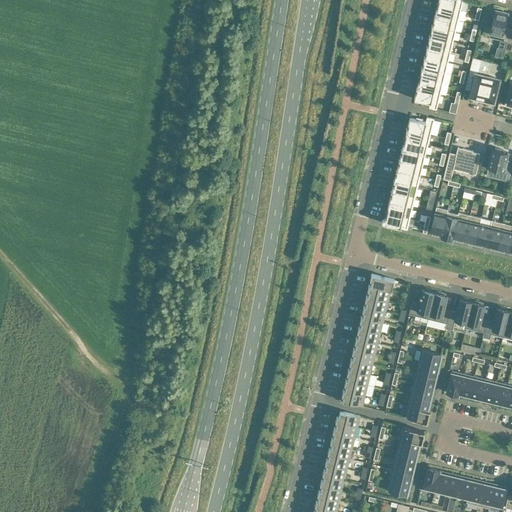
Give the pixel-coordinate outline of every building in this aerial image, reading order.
[(438,0),(437,4),(460,9),(462,0),(438,0)] [(435,14),(458,20),(460,9),(437,4),(435,14)] [(505,49),(506,42),(510,29),(504,27),(507,13),(501,11),(502,10),(494,8),(492,15),(494,16),(491,28),(485,27),(483,35),(489,37),(488,38),(489,38),(489,37),(500,40),(498,48),(505,49)] [(435,14),(433,20),(432,25),(431,24),(431,25),(455,30),(458,20),(435,14)] [(432,25),(431,30),(430,35),(429,35),(453,41),(455,30),(431,25),(432,25)] [(429,36),(428,41),(427,45),(426,45),(426,46),(450,51),(453,41),(429,35),(429,36)] [(427,46),(426,51),(424,56),(448,62),(450,51),(426,46),(427,46)] [(424,57),(423,62),(422,66),(421,66),(421,67),(445,72),(448,62),(424,56),(423,56),(424,57)] [(481,59),(473,57),(465,89),(471,91),(469,96),(475,98),(475,99),(483,101),(483,100),(493,102),(497,88),(499,89),(501,82),(499,81),(499,79),(478,74),(481,59)] [(422,67),(419,77),(442,83),(445,72),(421,67),(422,67)] [(416,88),(417,88),(440,93),(442,83),(419,77),(417,87),(416,87),(416,88)] [(436,109),(440,93),(417,88),(414,99),(422,101),(422,102),(422,103),(422,102),(426,103),(426,104),(427,102),(430,103),(429,107),(436,109)] [(406,128),(430,134),(430,133),(437,135),(440,121),(433,120),(434,118),(427,117),(426,121),(422,121),(423,118),(422,118),(422,119),(419,118),(418,118),(418,119),(409,117),(407,128),(406,128)] [(404,139),(427,144),(430,134),(407,128),(406,128),(407,129),(404,139)] [(425,155),(427,144),(404,139),(402,149),(401,149),(425,155)] [(505,165),(507,160),(506,160),(508,152),(501,150),(501,149),(495,147),(494,149),(492,148),(488,168),(494,169),(492,177),(508,181),(507,181),(508,182),(511,166),(511,167),(505,165)] [(443,179),(448,180),(450,181),(453,169),(472,173),(471,175),(473,175),(473,174),(476,174),(479,162),(477,162),(480,154),(472,152),(473,151),(462,148),(462,150),(459,150),(459,149),(457,149),(456,154),(449,152),(443,179)] [(422,165),(425,155),(401,149),(402,150),(399,159),(398,159),(398,160),(422,165)] [(399,160),(398,165),(397,170),(396,170),(397,170),(420,176),(422,165),(398,160),(399,160)] [(394,181),(417,186),(420,176),(397,170),(394,181)] [(391,191),(415,197),(417,186),(394,181),(391,191)] [(415,197),(391,191),(390,191),(391,192),(389,202),(412,207),(415,197)] [(389,202),(386,212),(409,218),(412,207),(389,202)] [(440,236),(441,236),(448,209),(436,206),(430,231),(441,234),(440,236)] [(448,209),(441,236),(452,239),(459,212),(458,212),(458,214),(447,211),(448,209)] [(386,212),(385,219),(384,219),(383,219),(382,219),(382,220),(382,221),(382,222),(382,223),(383,223),(407,229),(409,218),(386,212)] [(453,237),(464,240),(470,215),(459,212),(452,239),(453,237)] [(464,240),(475,242),(481,217),(470,215),(464,240)] [(481,217),(475,242),(486,245),(492,220),(481,217)] [(486,245),(497,248),(503,223),(492,220),(486,245)] [(497,248),(508,250),(511,233),(511,225),(503,223),(497,248)] [(372,280),(371,285),(391,290),(394,279),(371,274),(370,280),(372,280)] [(369,291),(368,295),(388,300),(390,290),(391,290),(371,285),(369,284),(367,290),(369,291)] [(419,303),(412,301),(409,314),(428,319),(434,292),(432,291),(432,290),(426,288),(425,290),(422,289),(421,295),(420,295),(419,297),(420,297),(419,303)] [(428,319),(446,323),(447,323),(450,310),(444,309),(447,295),(444,294),(444,293),(438,291),(437,293),(434,292),(428,319)] [(367,301),(366,306),(385,310),(388,300),(368,295),(366,295),(365,301),(367,301)] [(456,312),(450,310),(447,323),(446,323),(445,328),(452,329),(455,319),(466,322),(467,322),(472,301),(469,301),(470,299),(463,297),(462,299),(459,298),(456,312)] [(465,328),(483,332),(484,332),(487,319),(481,318),(484,304),(481,304),(482,302),(475,300),(475,302),(472,301),(467,322),(466,322),(465,328)] [(364,312),(363,316),(383,321),(385,310),(366,306),(364,305),(362,311),(364,312)] [(493,321),(487,319),(484,332),(483,332),(482,337),(483,337),(490,339),(491,334),(503,337),(509,310),(506,310),(507,308),(500,307),(500,308),(497,307),(493,321)] [(511,310),(511,311),(509,310),(503,337),(511,339),(511,310)] [(361,322),(360,326),(380,331),(383,321),(363,316),(361,316),(359,322),(361,322)] [(359,333),(358,337),(378,342),(380,331),(360,326),(358,326),(357,332),(359,333)] [(356,343),(355,347),(375,352),(378,342),(358,337),(356,337),(354,342),(356,343)] [(479,354),(481,348),(462,343),(461,349),(479,354)] [(354,354),(353,358),(372,363),(375,352),(355,347),(353,347),(352,353),(354,354)] [(441,354),(421,349),(418,361),(440,366),(442,360),(440,359),(441,354)] [(351,364),(350,369),(370,373),(372,363),(353,358),(351,358),(349,364),(351,364)] [(440,366),(418,361),(416,372),(435,377),(437,372),(438,372),(440,366)] [(349,374),(347,379),(367,384),(370,373),(350,369),(348,368),(347,374),(349,374)] [(452,370),(446,392),(449,392),(458,395),(459,393),(464,373),(452,370)] [(435,377),(416,372),(413,383),(435,388),(436,382),(434,381),(435,377)] [(469,397),(474,376),(464,373),(459,393),(463,394),(463,396),(469,397)] [(480,398),(485,378),(474,376),(469,397),(475,399),(476,397),(480,398)] [(346,385),(345,389),(365,394),(367,384),(347,379),(346,378),(344,384),(346,385)] [(485,401),(491,403),(496,381),(485,378),(480,398),(485,400),(485,401)] [(503,404),(507,384),(496,381),(491,403),(497,404),(498,403),(503,404)] [(435,388),(413,383),(410,394),(430,399),(431,394),(433,394),(435,388)] [(511,384),(507,384),(503,404),(507,405),(507,407),(511,407),(511,384)] [(365,394),(345,389),(343,389),(341,395),(343,395),(342,401),(362,406),(362,405),(365,394)] [(407,405),(429,410),(431,404),(429,404),(430,399),(410,394),(407,405)] [(405,416),(426,421),(429,410),(407,405),(405,416)] [(360,416),(360,415),(340,411),(338,416),(337,415),(335,421),(337,422),(357,427),(359,416),(360,416)] [(357,427),(337,422),(336,426),(334,426),(332,432),(334,432),(354,437),(357,427)] [(400,437),(421,442),(424,431),(402,426),(401,431),(400,437)] [(354,437),(334,432),(333,437),(331,436),(330,442),(332,443),(352,448),(354,437)] [(421,442),(400,437),(397,447),(417,452),(418,448),(420,448),(421,442)] [(352,448),(332,443),(331,447),(329,447),(327,453),(329,453),(349,458),(352,448)] [(417,452),(397,447),(394,458),(416,463),(418,458),(416,457),(417,452)] [(349,458),(329,453),(328,458),(326,457),(325,463),(327,464),(347,469),(349,458)] [(416,463),(394,458),(392,468),(412,473),(413,469),(415,469),(416,463)] [(347,469),(327,464),(326,468),(324,468),(322,474),(324,474),(344,479),(347,469)] [(389,479),(411,484),(412,479),(411,478),(412,473),(392,468),(389,479)] [(422,489),(434,492),(439,470),(428,468),(423,487),(422,489)] [(446,493),(450,473),(444,472),(444,473),(439,472),(440,471),(439,470),(434,492),(445,495),(446,493)] [(457,475),(450,473),(446,493),(457,495),(461,478),(456,476),(457,475)] [(344,479),(324,474),(323,479),(321,478),(320,484),(322,485),(341,490),(344,479)] [(466,479),(461,478),(457,495),(467,498),(468,498),(472,478),(466,477),(466,479)] [(468,498),(467,498),(466,503),(478,505),(483,483),(478,482),(479,480),(472,478),(468,498)] [(389,479),(387,490),(407,495),(408,490),(410,490),(411,484),(389,479)] [(488,484),(483,483),(478,505),(489,508),(490,503),(495,484),(488,482),(488,484)] [(490,503),(501,506),(506,489),(500,487),(501,486),(495,484),(490,503)] [(341,490),(322,485),(321,489),(319,489),(317,495),(319,495),(339,500),(341,490)] [(339,500),(319,495),(318,500),(316,499),(315,505),(316,506),(336,511),(339,500)] [(397,507),(396,510),(405,511),(407,511),(409,506),(405,505),(398,503),(397,507)]
